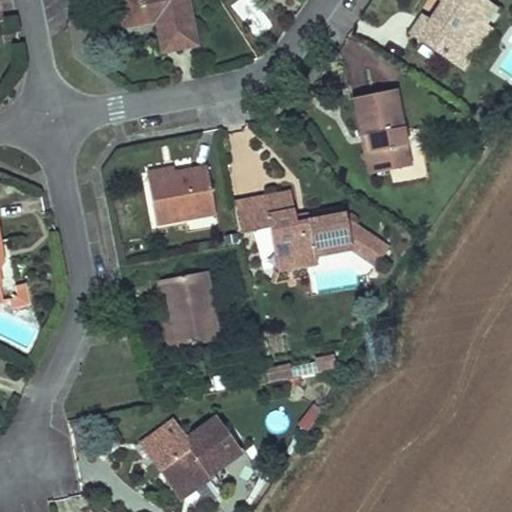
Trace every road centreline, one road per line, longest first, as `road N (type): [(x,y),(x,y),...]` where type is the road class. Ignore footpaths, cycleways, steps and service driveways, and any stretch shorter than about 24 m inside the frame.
road 1 (residential): [(62,120),(89,289),(11,465)]
road 2 (residential): [(327,0),(270,82),(62,120)]
road 3 (residential): [(43,0),(62,120)]
